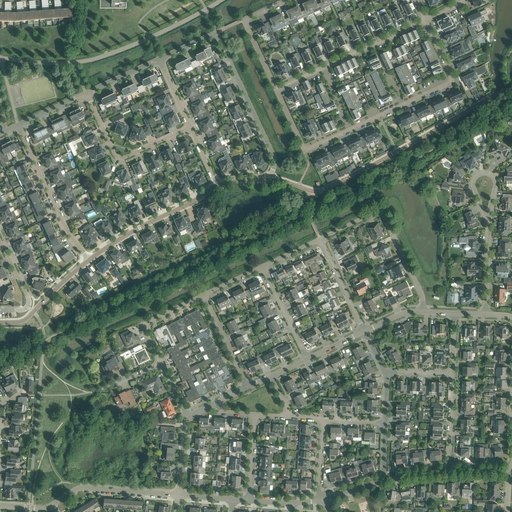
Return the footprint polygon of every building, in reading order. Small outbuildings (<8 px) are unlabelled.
[(99,0),(100,9),(126,9),(126,0),(99,0)] [(323,9),(320,4),(317,5),(314,0),(313,1),(312,0),(310,0),(309,1),(314,13),(323,9)] [(323,9),(331,5),(328,0),(321,0),(323,2),(320,4),(323,9)] [(306,17),(314,13),(309,1),(308,1),(309,1),(305,3),(306,4),(304,5),(306,10),(304,11),(306,17)] [(408,2),(400,5),(403,12),(406,11),(408,16),(410,15),(411,16),(415,14),(413,11),(412,11),(412,10),(415,9),(412,3),(409,4),(408,2)] [(392,9),(389,10),(392,17),(395,16),(397,21),(400,20),(400,21),(404,19),(402,16),(401,16),(399,10),(397,6),(392,8),(392,9)] [(301,12),(299,7),(297,8),(296,7),(293,8),(292,8),(298,21),(306,17),(304,11),(301,12)] [(290,17),(287,19),(290,24),(292,28),(295,27),(294,23),(298,21),(292,8),(292,9),(289,10),(289,12),(288,12),(290,17)] [(385,9),(377,13),(378,15),(381,22),(384,21),(386,26),(389,25),(389,26),(393,24),(391,21),(386,12),(385,9)] [(486,10),(468,18),(469,21),(470,21),(473,28),(469,30),(472,37),(476,35),(474,31),(476,30),(474,26),(484,21),(482,17),(482,18),(481,16),(488,14),(486,10)] [(285,20),(282,15),(281,16),(280,14),(276,16),(282,28),(290,24),(287,19),(285,20)] [(378,31),(382,30),(380,26),(375,17),(374,15),(369,18),(370,19),(367,21),(370,27),(373,26),(376,31),(378,30),(378,31)] [(274,32),(282,28),(276,16),(272,18),(273,19),(271,20),(274,25),(271,26),(274,32)] [(439,24),(438,25),(440,29),(441,29),(442,30),(448,27),(450,30),(457,27),(454,21),(451,22),(450,21),(449,17),(447,18),(447,17),(444,19),(444,20),(438,23),(439,24)] [(364,22),(356,26),(359,32),(362,31),(365,36),(367,35),(368,36),(371,35),(369,31),(364,22)] [(259,33),(259,32),(261,36),(268,33),(270,37),(274,35),(268,23),(264,25),(264,24),(262,24),(262,25),(261,24),(257,26),(258,27),(257,27),(259,33)] [(345,31),(349,37),(351,36),(354,41),(356,40),(357,41),(360,40),(359,36),(358,36),(354,27),(345,31)] [(452,34),(445,37),(447,41),(449,41),(450,43),(460,38),(458,35),(463,32),(461,27),(450,31),(452,34)] [(411,33),(415,41),(420,38),(416,30),(411,33)] [(343,40),(346,38),(343,32),(335,36),(339,45),(340,49),(344,47),(343,46),(346,45),(343,40)] [(409,43),(415,41),(411,33),(406,35),(409,43)] [(406,35),(400,37),(404,45),(409,43),(406,35)] [(320,43),(317,36),(314,37),(317,44),(318,47),(314,49),(317,56),(316,56),(318,60),(321,58),(321,57),(323,56),(321,50),(323,49),(320,43)] [(322,36),(318,38),(320,43),(324,41),(328,50),(327,50),(329,54),(333,53),(332,51),(334,50),(332,45),(335,44),(334,41),(332,37),(329,39),(328,36),(323,39),(322,36)] [(467,47),(466,44),(464,40),(455,44),(457,48),(451,51),(452,52),(452,53),(452,54),(452,55),(453,56),(453,57),(454,56),(455,58),(465,53),(464,50),(467,48),(467,47)] [(427,41),(422,44),(425,52),(426,52),(431,49),(427,41)] [(399,48),(402,56),(408,53),(404,46),(399,48)] [(305,52),(302,54),(305,61),(304,61),(306,65),(310,63),(309,62),(312,61),(309,56),(312,54),(309,48),(306,49),(306,50),(304,50),(305,52)] [(397,58),(402,56),(399,48),(393,51),(396,56),(397,58)] [(423,61),(427,59),(434,56),(431,49),(426,52),(425,52),(420,54),(423,61)] [(206,50),(201,52),(205,60),(206,62),(213,59),(213,60),(216,59),(220,66),(221,65),(221,64),(221,63),(221,62),(220,60),(220,59),(219,58),(219,57),(218,56),(218,55),(217,54),(216,53),(215,53),(214,51),(210,53),(209,51),(207,51),(206,50)] [(196,60),(193,62),(196,67),(197,70),(200,75),(203,73),(200,66),(202,65),(200,62),(205,60),(201,52),(196,55),(197,56),(195,57),(196,60)] [(390,60),(390,59),(386,52),(381,55),(384,63),(390,60)] [(297,53),(289,57),(294,66),(293,66),(295,70),(298,69),(298,67),(300,66),(298,61),(301,60),(297,53)] [(461,62),(462,64),(458,65),(461,71),(465,68),(466,69),(470,67),(470,66),(474,64),(472,59),(476,57),(474,53),(461,59),(462,61),(461,62)] [(371,65),(379,61),(377,56),(369,60),(371,65)] [(427,59),(423,61),(426,67),(430,65),(437,62),(434,56),(427,59)] [(350,61),(354,69),(359,66),(355,58),(350,61)] [(196,67),(193,62),(190,63),(189,60),(187,61),(186,59),(181,62),(185,70),(190,67),(191,66),(193,69),(196,67)] [(394,68),(390,61),(390,60),(384,63),(388,71),(394,68)] [(348,71),(349,71),(354,69),(350,61),(344,63),(345,64),(348,71)] [(379,61),(371,65),(374,70),(382,67),(379,61)] [(440,67),(441,67),(438,61),(437,62),(430,65),(432,70),(433,70),(440,67)] [(185,70),(181,62),(176,64),(176,66),(175,66),(176,70),(173,71),(176,77),(179,75),(186,72),(185,70)] [(283,64),(282,65),(281,64),(277,65),(278,66),(277,67),(275,68),(276,72),(277,72),(279,76),(280,75),(281,77),(285,75),(284,74),(285,73),(286,74),(287,73),(287,72),(290,71),(286,63),(283,64)] [(349,72),(349,71),(348,71),(345,64),(340,66),(343,74),(349,72)] [(398,76),(409,70),(406,64),(403,65),(395,69),(398,76)] [(338,77),(343,74),(340,66),(334,69),(338,77)] [(442,72),(440,67),(433,70),(432,70),(434,76),(442,72)] [(221,69),(217,71),(215,68),(209,71),(212,76),(214,75),(216,79),(225,75),(222,69),(222,70),(221,69)] [(467,84),(468,83),(470,89),(472,88),(473,88),(473,87),(476,86),(473,81),(478,79),(476,76),(483,73),(480,68),(466,74),(467,77),(464,78),(467,84)] [(368,82),(379,77),(376,70),(365,76),(368,82)] [(401,82),(412,77),(409,70),(398,76),(401,82)] [(158,82),(160,84),(163,83),(160,77),(157,78),(156,75),(154,76),(153,74),(148,77),(152,85),(157,83),(157,82),(158,82)] [(218,89),(224,86),(222,83),(227,81),(226,80),(227,80),(225,75),(216,79),(213,80),(215,84),(218,89)] [(146,87),(152,85),(148,77),(143,79),(143,81),(141,82),(143,85),(140,86),(143,92),(146,91),(145,88),(146,87)] [(371,88),(382,83),(379,77),(368,82),(371,88)] [(410,85),(410,86),(415,83),(412,77),(401,82),(404,88),(410,85)] [(197,87),(196,84),(193,78),(187,81),(189,85),(183,87),(184,89),(183,89),(184,93),(197,87)] [(312,89),(308,81),(303,83),(307,91),(312,89)] [(320,94),(326,91),(322,83),(317,86),(320,94)] [(374,95),(385,89),(382,83),(371,88),(374,95)] [(143,92),(140,86),(137,88),(135,85),(133,86),(133,84),(127,86),(131,95),(136,92),(138,91),(139,94),(143,92)] [(413,93),(410,86),(410,85),(404,88),(408,96),(413,93)] [(127,96),(131,95),(127,86),(122,89),(123,90),(121,91),(122,94),(119,96),(122,102),(124,105),(129,103),(127,96)] [(197,87),(184,93),(186,97),(188,97),(188,98),(194,96),(195,99),(201,96),(199,91),(202,89),(201,86),(197,87)] [(224,97),(233,93),(231,88),(230,88),(230,87),(225,89),(224,86),(218,89),(220,94),(222,98),(224,97)] [(348,92),(348,91),(345,86),(337,90),(340,95),(342,94),(348,92)] [(345,100),(356,95),(353,89),(348,91),(348,92),(342,94),(345,100)] [(388,96),(388,95),(385,89),(374,95),(377,101),(382,98),(388,96)] [(454,92),(458,102),(464,99),(464,100),(467,99),(463,90),(460,92),(459,89),(456,91),(457,91),(455,92),(455,91),(454,92)] [(290,95),(289,96),(291,100),(292,99),(294,103),(295,103),(295,104),(299,102),(300,105),(305,103),(299,91),(296,92),(296,91),(294,92),(294,93),(293,93),(293,92),(289,94),(290,95)] [(318,103),(329,98),(326,91),(320,94),(315,96),(318,103)] [(453,104),(458,102),(454,92),(452,93),(453,93),(451,93),(448,94),(450,97),(447,98),(451,106),(454,105),(453,104)] [(122,102),(119,96),(116,97),(115,94),(113,95),(112,93),(107,96),(111,104),(116,102),(116,101),(118,100),(119,103),(122,102)] [(226,107),(232,104),(230,101),(235,99),(235,98),(236,98),(233,93),(224,97),(226,100),(224,102),(226,107)] [(154,96),(153,97),(157,106),(159,105),(170,100),(168,96),(167,97),(166,95),(160,98),(159,94),(156,95),(154,96)] [(385,104),(393,100),(390,94),(388,95),(388,96),(382,98),(385,104)] [(348,107),(359,101),(356,95),(345,100),(348,107)] [(106,106),(111,104),(107,96),(102,98),(103,100),(101,101),(102,104),(99,105),(102,111),(105,110),(104,107),(106,106)] [(206,105),(204,102),(201,96),(195,99),(197,103),(192,105),(192,107),(191,107),(193,111),(203,107),(206,105)] [(451,106),(447,98),(444,99),(443,97),(440,98),(440,99),(439,99),(437,99),(442,109),(447,107),(448,108),(451,106)] [(332,104),(329,98),(318,103),(321,109),(326,107),(326,106),(332,104)] [(437,112),(442,109),(437,99),(436,100),(435,101),(432,102),(433,104),(430,106),(434,114),(437,112)] [(161,115),(167,112),(165,109),(171,106),(170,105),(172,104),(170,100),(159,105),(161,108),(159,109),(161,115)] [(356,110),(357,110),(362,108),(359,101),(348,107),(351,113),(356,110)] [(326,106),(326,107),(329,112),(337,108),(334,102),(332,104),(326,106)] [(230,116),(233,115),(242,111),(239,106),(238,106),(238,105),(233,107),(232,104),(226,107),(228,112),(230,116)] [(434,114),(430,106),(428,107),(427,105),(424,106),(423,107),(422,106),(421,107),(426,117),(431,115),(434,114)] [(204,117),(210,114),(207,109),(205,110),(203,107),(193,111),(195,115),(196,115),(197,116),(202,114),(204,117)] [(421,119),(426,117),(421,107),(420,108),(419,109),(418,108),(416,110),(417,112),(414,113),(418,121),(421,120),(421,119)] [(86,120),(86,119),(88,118),(85,111),(83,112),(82,112),(81,112),(79,109),(74,111),(80,124),(80,123),(81,124),(82,124),(84,121),(86,120)] [(360,118),(357,110),(356,110),(351,113),(354,121),(360,118)] [(74,126),(80,124),(74,111),(69,113),(71,117),(70,118),(67,120),(70,126),(73,125),(74,126)] [(230,116),(229,116),(231,121),(232,120),(234,125),(240,122),(239,119),(243,117),(243,116),(244,116),(242,111),(233,115),(230,116)] [(168,123),(178,118),(176,114),(175,115),(174,113),(169,116),(167,112),(161,115),(157,117),(158,119),(162,117),(164,121),(166,120),(168,123)] [(418,121),(414,113),(411,115),(410,112),(407,113),(408,114),(406,114),(405,115),(409,125),(415,122),(415,123),(418,121)] [(214,123),(212,120),(210,114),(204,117),(205,121),(200,123),(201,125),(199,125),(201,129),(214,123)] [(124,136),(126,132),(127,127),(121,125),(119,120),(123,118),(122,115),(111,119),(113,123),(114,123),(115,126),(117,126),(115,133),(124,136)] [(411,127),(409,125),(405,115),(404,115),(404,116),(402,116),(399,117),(401,120),(398,121),(401,129),(405,128),(406,130),(411,127)] [(63,121),(61,117),(56,119),(62,132),(71,128),(70,126),(67,120),(64,121),(64,120),(63,121)] [(169,126),(167,127),(168,129),(169,132),(175,129),(174,127),(179,124),(179,123),(180,122),(178,118),(168,123),(169,126)] [(57,134),(62,132),(56,119),(51,122),(53,125),(51,126),(52,127),(49,128),(52,134),(56,133),(57,134)] [(315,133),(318,132),(312,119),(308,121),(309,125),(306,126),(306,127),(306,128),(303,129),(305,133),(306,133),(308,137),(309,136),(309,138),(313,136),(313,135),(314,134),(314,135),(315,134),(315,133)] [(336,129),(333,121),(328,123),(327,123),(331,131),(331,132),(336,129)] [(241,133),(250,129),(248,124),(247,124),(246,123),(242,125),(240,122),(234,125),(237,130),(239,134),(241,133)] [(218,132),(215,127),(216,126),(215,123),(214,123),(201,129),(203,133),(204,133),(205,134),(210,132),(212,135),(218,132)] [(327,123),(328,123),(327,123),(322,125),(325,133),(331,131),(327,123)] [(43,125),(38,128),(44,140),(50,137),(49,136),(52,134),(49,128),(46,129),(45,129),(43,125)] [(152,134),(149,129),(148,127),(142,130),(141,128),(138,130),(133,128),(130,138),(131,139),(131,140),(132,140),(132,141),(132,142),(133,142),(133,143),(134,143),(134,142),(135,142),(135,141),(136,142),(136,140),(139,141),(142,140),(143,140),(143,141),(144,141),(145,140),(145,139),(145,138),(146,138),(145,137),(152,134)] [(34,135),(31,136),(34,143),(35,145),(44,140),(38,128),(33,130),(35,134),(33,134),(34,135)] [(243,143),(244,142),(249,140),(247,137),(252,135),(251,134),(252,134),(250,129),(241,133),(243,137),(241,138),(243,143)] [(380,139),(383,138),(379,130),(376,131),(375,129),(372,130),(371,131),(371,130),(369,131),(374,141),(379,139),(380,139)] [(369,143),(374,141),(369,131),(368,132),(367,133),(367,132),(364,134),(365,136),(362,137),(366,145),(369,144),(369,143)] [(222,138),(221,138),(218,132),(212,135),(214,139),(208,141),(209,143),(208,143),(209,147),(223,141),(222,138)] [(92,133),(83,137),(85,143),(89,142),(91,146),(94,145),(98,143),(98,142),(99,141),(98,139),(97,139),(95,135),(93,136),(92,133)] [(360,139),(359,136),(356,137),(356,138),(355,138),(354,138),(353,139),(358,149),(363,146),(365,150),(368,148),(366,145),(362,137),(360,139)] [(358,149),(353,139),(352,139),(352,140),(351,140),(348,141),(349,144),(346,145),(350,153),(353,152),(354,153),(359,151),(358,149)] [(16,152),(21,150),(17,143),(15,145),(14,144),(13,145),(11,141),(6,144),(11,152),(15,150),(16,152)] [(189,145),(187,141),(180,144),(180,145),(176,147),(180,155),(184,153),(184,154),(192,150),(190,148),(191,148),(190,145),(189,145)] [(225,144),(223,141),(209,147),(211,151),(213,151),(213,152),(219,149),(221,153),(223,152),(226,151),(227,151),(226,148),(224,145),(225,144)] [(505,157),(507,153),(509,149),(495,143),(493,149),(491,153),(498,157),(499,155),(505,157)] [(6,144),(1,146),(3,150),(2,150),(2,151),(0,152),(0,153),(5,163),(9,161),(7,154),(11,152),(6,144)] [(350,153),(346,145),(343,146),(342,144),(340,145),(338,146),(337,146),(343,159),(348,157),(349,158),(352,157),(350,153)] [(333,151),(330,153),(336,165),(338,163),(338,161),(343,159),(337,146),(336,147),(334,148),(334,147),(331,149),(333,151)] [(92,150),(88,152),(91,158),(90,159),(92,163),(96,161),(96,160),(100,158),(104,156),(101,149),(98,151),(96,148),(92,150)] [(180,161),(178,157),(176,153),(173,154),(170,149),(162,152),(166,162),(172,159),(174,164),(180,161)] [(44,164),(54,159),(53,156),(55,155),(53,150),(47,153),(48,155),(43,158),(43,159),(42,160),(44,164)] [(223,163),(219,165),(222,171),(224,170),(225,173),(227,172),(227,173),(228,173),(229,173),(230,172),(230,171),(231,170),(228,163),(231,161),(229,157),(226,151),(223,152),(225,157),(221,158),(223,163)] [(322,153),(321,154),(326,166),(331,165),(332,167),(336,165),(330,153),(327,154),(326,151),(323,153),(322,154),(322,153)] [(461,162),(465,168),(468,166),(470,170),(477,166),(475,162),(483,157),(480,151),(470,157),(468,154),(464,156),(466,159),(461,162)] [(247,155),(250,161),(252,165),(256,164),(258,167),(259,166),(259,167),(263,165),(262,165),(264,164),(261,158),(262,158),(260,153),(259,153),(258,152),(252,155),(251,153),(249,154),(247,155)] [(316,159),(313,160),(319,173),(322,171),(321,169),(326,166),(321,154),(319,154),(319,155),(318,155),(315,156),(316,159)] [(154,156),(147,159),(149,164),(151,170),(159,166),(160,168),(164,166),(161,161),(162,161),(161,160),(159,155),(155,157),(154,156)] [(244,158),(235,162),(236,165),(239,170),(241,169),(241,170),(245,168),(247,166),(248,167),(251,166),(249,161),(246,155),(243,157),(244,158)] [(54,159),(44,164),(46,168),(47,167),(48,169),(53,166),(55,169),(61,166),(58,161),(60,161),(58,157),(54,159)] [(102,163),(96,166),(98,170),(100,170),(103,176),(106,175),(111,173),(108,166),(109,166),(107,162),(102,164),(102,163)] [(133,170),(130,171),(131,174),(134,173),(135,174),(135,175),(136,175),(137,176),(141,174),(142,176),(148,173),(147,171),(145,166),(141,168),(139,163),(132,166),(134,170),(133,170)] [(14,166),(10,168),(12,172),(17,169),(19,174),(27,170),(27,171),(28,170),(25,165),(21,166),(20,164),(15,166),(14,166)] [(64,170),(63,171),(61,166),(55,169),(56,172),(50,174),(51,176),(50,176),(51,180),(65,174),(64,170)] [(462,177),(464,175),(455,168),(453,171),(454,173),(452,175),(452,179),(449,179),(449,183),(460,185),(460,181),(463,180),(462,177)] [(132,185),(127,174),(125,169),(125,170),(122,171),(117,173),(118,176),(117,176),(118,177),(115,178),(113,183),(118,185),(124,187),(128,185),(128,187),(132,185)] [(29,176),(27,171),(27,170),(19,174),(22,179),(29,176)] [(197,186),(200,185),(202,184),(206,182),(205,180),(202,173),(196,176),(195,172),(188,175),(190,181),(194,179),(197,186)] [(66,178),(64,174),(65,174),(51,180),(53,184),(55,183),(55,185),(61,182),(62,185),(68,182),(66,178)] [(22,179),(19,181),(21,186),(22,186),(32,181),(29,176),(22,179)] [(189,185),(187,181),(185,177),(182,178),(184,183),(181,184),(181,185),(178,187),(175,189),(179,197),(182,195),(183,196),(186,195),(185,194),(188,192),(186,187),(189,185)] [(31,189),(35,187),(32,181),(22,186),(26,194),(32,191),(31,189)] [(72,190),(70,187),(68,182),(62,185),(63,188),(58,190),(58,192),(57,193),(59,196),(72,190)] [(165,192),(159,195),(159,196),(161,200),(163,204),(167,202),(167,203),(169,202),(169,201),(173,200),(172,198),(175,196),(173,192),(172,188),(164,191),(165,192)] [(76,199),(73,194),(72,190),(59,196),(61,200),(62,200),(63,201),(68,199),(70,201),(76,199)] [(465,205),(466,199),(464,199),(465,196),(464,196),(465,192),(454,190),(453,197),(455,197),(454,203),(457,204),(457,206),(461,206),(461,204),(465,205)] [(40,198),(38,192),(34,194),(32,191),(26,194),(27,197),(26,197),(29,203),(32,201),(40,198)] [(150,199),(142,202),(144,206),(147,211),(153,208),(153,209),(157,207),(154,201),(156,200),(152,192),(148,194),(150,199)] [(511,194),(509,195),(504,194),(503,198),(502,198),(502,202),(503,202),(503,204),(502,204),(502,205),(501,205),(500,205),(500,206),(499,206),(499,207),(499,208),(499,209),(500,209),(500,210),(501,210),(502,211),(511,211),(511,194)] [(42,203),(40,198),(32,201),(33,204),(31,205),(32,208),(35,207),(42,203)] [(66,213),(77,208),(75,205),(78,203),(76,199),(70,201),(71,204),(65,207),(66,208),(65,209),(66,213)] [(142,209),(140,204),(138,200),(133,202),(135,206),(127,210),(132,219),(135,217),(136,218),(139,217),(138,216),(142,214),(139,209),(141,208),(142,209)] [(0,217),(10,213),(9,209),(11,208),(9,203),(7,204),(3,206),(4,209),(0,210),(0,217)] [(45,209),(42,203),(35,207),(37,212),(45,209)] [(209,215),(210,215),(209,211),(207,212),(205,206),(204,207),(204,206),(200,207),(201,208),(197,210),(199,214),(197,214),(201,222),(200,223),(199,222),(193,224),(197,233),(203,230),(201,226),(202,225),(203,227),(208,225),(207,222),(206,219),(210,217),(209,215)] [(127,217),(124,212),(121,207),(117,209),(119,212),(110,217),(117,228),(125,223),(123,219),(127,217)] [(37,212),(34,214),(36,219),(38,222),(41,221),(45,219),(44,216),(48,214),(45,208),(45,209),(37,212)] [(77,218),(82,216),(83,215),(81,210),(78,211),(77,208),(66,213),(68,217),(70,216),(70,217),(76,215),(77,218)] [(472,211),(470,212),(469,210),(463,212),(465,215),(466,215),(468,222),(467,223),(468,230),(473,229),(479,226),(477,220),(476,221),(475,219),(475,218),(476,218),(476,217),(475,217),(475,216),(474,216),(472,211)] [(10,213),(0,217),(2,221),(3,221),(4,222),(9,220),(10,222),(16,220),(15,217),(16,216),(14,211),(15,211),(10,213)] [(175,220),(174,221),(176,225),(176,226),(176,227),(176,228),(177,229),(178,229),(178,230),(180,233),(186,230),(189,232),(193,230),(192,227),(190,222),(186,224),(182,217),(178,219),(178,218),(177,218),(176,219),(175,219),(175,220)] [(510,218),(505,218),(500,217),(500,221),(499,221),(499,233),(510,234),(510,226),(510,218)] [(100,224),(96,227),(100,233),(102,237),(110,233),(108,230),(112,228),(109,224),(108,221),(106,218),(102,221),(103,222),(100,224)] [(7,234),(18,229),(16,226),(19,225),(16,220),(10,222),(12,225),(6,228),(7,229),(6,230),(7,234)] [(53,227),(54,227),(51,221),(47,223),(46,220),(41,222),(38,224),(40,226),(41,226),(42,229),(43,232),(46,230),(53,227)] [(378,223),(368,228),(371,236),(372,235),(375,241),(379,239),(383,236),(381,231),(382,230),(378,223)] [(97,234),(94,230),(90,224),(82,230),(84,233),(81,235),(85,239),(84,240),(86,244),(87,243),(89,246),(97,241),(94,236),(97,234)] [(160,227),(158,228),(160,232),(160,233),(160,235),(162,235),(162,236),(166,235),(167,237),(174,234),(173,232),(172,230),(170,226),(167,227),(166,225),(164,225),(163,226),(161,225),(160,226),(160,227)] [(56,232),(53,227),(46,230),(48,236),(56,232)] [(18,239),(24,236),(22,231),(19,232),(18,229),(7,234),(9,238),(11,237),(11,239),(17,236),(18,239)] [(160,241),(159,238),(156,233),(154,235),(152,231),(142,236),(145,243),(153,239),(155,243),(160,241)] [(58,238),(56,232),(48,236),(51,241),(58,238)] [(15,250),(25,245),(24,242),(26,241),(24,236),(18,239),(19,242),(14,244),(14,246),(13,246),(15,250)] [(476,236),(472,236),(469,236),(469,237),(465,237),(465,238),(459,237),(459,243),(466,244),(466,246),(465,246),(464,246),(464,247),(463,248),(463,249),(464,249),(464,250),(465,251),(466,251),(466,255),(466,256),(467,256),(475,256),(476,256),(476,252),(478,252),(478,249),(479,249),(479,248),(480,248),(480,247),(480,246),(480,245),(480,244),(479,244),(478,243),(478,240),(477,240),(477,237),(476,236)] [(51,241),(48,243),(50,248),(52,248),(53,250),(59,248),(57,245),(61,243),(59,237),(58,238),(51,241)] [(348,248),(346,244),(349,242),(347,238),(339,242),(339,243),(335,245),(338,250),(339,249),(340,252),(342,256),(350,252),(353,251),(351,246),(348,248)] [(142,251),(139,244),(136,240),(126,245),(131,253),(138,249),(140,252),(140,253),(144,260),(149,257),(145,249),(142,251)] [(511,241),(505,241),(500,240),(500,249),(498,249),(498,253),(497,253),(497,257),(510,258),(510,253),(507,253),(507,250),(510,250),(511,241)] [(25,245),(15,250),(17,254),(18,253),(19,255),(24,252),(25,255),(32,252),(29,247),(31,247),(29,243),(25,245)] [(390,247),(384,245),(382,244),(382,246),(381,248),(380,248),(374,251),(376,257),(383,254),(386,259),(392,256),(390,251),(389,251),(390,247)] [(68,250),(66,252),(63,246),(59,248),(53,250),(55,254),(58,253),(60,257),(61,257),(67,264),(74,258),(68,250)] [(370,246),(364,249),(366,253),(367,255),(373,252),(370,246)] [(121,255),(121,254),(118,250),(111,255),(117,265),(121,262),(122,264),(128,260),(126,258),(123,253),(121,255)] [(22,266),(33,261),(31,258),(34,257),(32,252),(25,255),(27,258),(21,260),(22,262),(21,262),(22,266)] [(317,272),(319,271),(321,270),(320,267),(319,267),(317,263),(323,260),(319,253),(313,256),(313,255),(310,256),(317,272)] [(313,274),(317,272),(310,256),(307,258),(307,259),(301,262),(305,268),(310,266),(313,274)] [(356,265),(357,264),(359,263),(356,256),(344,262),(345,265),(346,267),(347,268),(350,273),(356,270),(357,273),(363,271),(361,267),(358,268),(356,265)] [(110,266),(108,263),(105,259),(96,266),(102,274),(109,269),(108,268),(110,266)] [(301,262),(301,260),(298,262),(298,263),(292,266),(296,273),(301,270),(304,278),(309,276),(305,268),(301,262)] [(33,272),(36,270),(39,269),(37,264),(34,265),(33,261),(22,266),(24,270),(26,270),(26,271),(32,269),(33,272)] [(399,269),(398,266),(395,261),(386,266),(388,271),(387,272),(389,276),(391,275),(394,281),(398,279),(404,277),(400,268),(399,269)] [(475,262),(470,262),(465,262),(465,268),(467,271),(468,271),(467,275),(478,275),(479,266),(475,266),(475,262)] [(508,269),(508,264),(499,263),(499,267),(497,267),(496,273),(498,273),(498,277),(501,277),(501,278),(504,278),(504,283),(511,283),(511,276),(511,277),(511,278),(507,278),(508,273),(509,273),(509,269),(508,269)] [(292,266),(292,265),(289,266),(289,267),(283,270),(286,277),(287,277),(291,275),(295,283),(300,281),(296,273),(292,266)] [(115,278),(120,275),(116,268),(111,272),(115,278)] [(134,274),(130,276),(133,280),(141,276),(136,269),(132,271),(134,274)] [(283,270),(283,269),(280,271),(280,272),(274,275),(277,281),(284,278),(285,283),(285,284),(286,287),(291,285),(287,277),(286,277),(283,270)] [(101,278),(99,276),(96,271),(96,272),(93,275),(91,272),(89,272),(88,271),(83,275),(84,276),(82,277),(88,284),(93,280),(95,283),(101,278)] [(321,284),(328,281),(325,275),(326,274),(325,271),(308,279),(311,283),(319,279),(321,284)] [(360,296),(364,293),(366,293),(365,290),(368,288),(367,286),(370,284),(368,280),(366,276),(364,277),(359,279),(361,283),(357,285),(358,287),(357,287),(358,290),(357,290),(360,296)] [(38,290),(40,279),(35,278),(32,279),(33,282),(32,282),(35,290),(38,290)] [(46,280),(41,279),(40,279),(38,290),(41,291),(47,285),(46,284),(48,282),(46,280)] [(258,291),(259,291),(263,289),(259,280),(254,283),(258,291)] [(332,290),(329,284),(330,283),(329,280),(328,281),(321,284),(313,288),(315,292),(323,288),(325,293),(332,290)] [(6,293),(15,299),(16,298),(17,297),(14,291),(15,290),(15,291),(16,291),(11,281),(12,285),(8,287),(8,289),(6,293)] [(82,288),(79,286),(76,282),(73,285),(70,287),(70,288),(65,292),(67,293),(66,294),(68,298),(70,297),(71,298),(82,288)] [(394,296),(388,299),(389,301),(390,304),(391,305),(391,306),(397,303),(399,302),(400,303),(406,300),(405,298),(412,295),(410,290),(409,290),(408,288),(409,287),(406,282),(402,284),(395,287),(397,293),(398,292),(401,298),(398,299),(396,300),(395,298),(394,296)] [(253,294),(258,291),(254,283),(249,285),(251,290),(248,292),(251,298),(254,296),(253,294)] [(291,290),(286,293),(287,295),(286,295),(288,298),(298,294),(300,293),(298,288),(296,285),(295,285),(290,288),(291,290)] [(477,286),(472,285),(471,285),(471,287),(467,287),(466,299),(462,298),(461,304),(470,304),(470,302),(474,302),(474,301),(477,301),(478,292),(477,292),(477,286)] [(83,291),(88,297),(91,295),(86,288),(83,291)] [(251,298),(248,292),(246,293),(243,288),(238,291),(242,299),(247,296),(249,299),(251,298)] [(325,293),(317,297),(319,301),(324,299),(326,303),(330,302),(337,299),(336,299),(334,293),(335,292),(333,289),(332,290),(325,293)] [(496,289),(495,302),(501,302),(505,303),(505,298),(505,292),(511,293),(511,294),(511,290),(507,290),(501,289),(496,289)] [(237,301),(242,299),(238,291),(233,293),(235,298),(233,299),(235,306),(238,304),(237,301)] [(14,300),(15,299),(6,293),(3,298),(3,303),(0,302),(0,303),(8,303),(7,303),(7,301),(14,301),(14,300)] [(303,300),(302,298),(302,297),(300,298),(298,294),(288,298),(289,302),(290,301),(291,303),(296,300),(298,303),(303,300)] [(235,306),(233,299),(230,301),(227,296),(222,298),(226,306),(231,304),(233,307),(235,306)] [(221,309),(226,306),(222,298),(217,301),(219,306),(217,307),(219,313),(222,312),(221,309)] [(332,306),(334,311),(341,308),(338,302),(339,301),(338,298),(336,299),(337,299),(330,302),(326,303),(321,306),(324,310),(332,306)] [(307,308),(305,302),(303,300),(298,303),(299,306),(294,308),(294,310),(295,313),(307,308)] [(377,309),(374,305),(372,300),(365,303),(367,308),(366,309),(368,313),(371,312),(372,313),(373,314),(374,314),(375,313),(375,312),(375,311),(375,310),(377,309)] [(263,306),(262,304),(261,304),(256,307),(257,310),(260,308),(263,313),(271,309),(268,304),(263,306)] [(311,312),(309,313),(307,308),(295,313),(297,317),(298,316),(298,318),(304,316),(305,318),(313,315),(311,312)] [(198,310),(197,309),(196,309),(195,310),(195,311),(190,314),(195,324),(195,323),(199,322),(203,330),(207,328),(198,310)] [(264,323),(270,320),(269,317),(273,315),(271,309),(263,313),(265,319),(262,320),(264,323)] [(345,316),(341,318),(345,328),(349,326),(348,325),(350,324),(348,319),(350,318),(351,319),(347,312),(344,313),(345,316)] [(190,314),(189,314),(189,313),(188,313),(187,314),(186,315),(187,315),(184,316),(185,317),(182,318),(187,328),(187,327),(191,326),(196,335),(200,333),(195,323),(195,324),(190,314)] [(230,329),(238,325),(235,320),(238,319),(237,316),(231,319),(232,322),(227,324),(230,329)] [(182,318),(182,319),(181,318),(180,318),(179,319),(179,320),(174,322),(179,332),(179,333),(184,330),(188,339),(189,338),(192,337),(187,327),(187,328),(182,318)] [(342,329),(345,328),(341,318),(340,318),(336,320),(335,318),(332,319),(335,325),(337,324),(340,329),(342,329)] [(332,327),(335,325),(332,319),(329,321),(330,323),(325,325),(330,335),(333,333),(335,332),(332,327)] [(270,329),(279,325),(276,320),(271,322),(270,320),(264,323),(265,325),(268,324),(270,329)] [(174,322),(174,323),(173,322),(172,322),(171,322),(171,323),(171,324),(166,326),(171,336),(175,334),(180,343),(183,341),(182,338),(179,333),(179,332),(174,322)] [(398,327),(394,330),(396,334),(397,336),(397,337),(399,335),(403,334),(404,335),(411,332),(411,329),(411,324),(407,324),(406,324),(403,325),(400,326),(398,327)] [(414,333),(414,334),(421,334),(423,334),(428,334),(428,332),(428,327),(423,327),(424,324),(415,324),(415,328),(414,328),(414,333)] [(438,326),(433,326),(432,335),(437,335),(437,334),(445,334),(445,331),(446,331),(446,325),(438,324),(438,326)] [(162,327),(155,330),(156,331),(158,336),(160,339),(163,338),(164,340),(166,341),(168,340),(171,347),(175,345),(171,336),(166,326),(166,325),(165,326),(165,325),(164,325),(163,325),(162,325),(162,326),(162,327)] [(238,335),(244,332),(243,329),(240,331),(238,325),(230,329),(232,335),(237,332),(238,335)] [(270,329),(268,331),(271,339),(276,336),(277,336),(276,333),(281,331),(279,325),(270,329)] [(322,325),(317,327),(320,333),(322,331),(325,337),(326,336),(327,337),(330,335),(325,325),(323,327),(322,325)] [(465,327),(465,336),(465,338),(470,338),(469,340),(474,340),(476,340),(476,337),(477,332),(473,332),(473,326),(466,326),(465,327)] [(490,329),(491,329),(491,326),(488,326),(484,326),(484,330),(481,330),(481,339),(486,339),(486,336),(490,337),(490,329)] [(317,334),(320,333),(317,327),(314,328),(315,330),(310,333),(315,342),(318,341),(318,340),(320,339),(317,334)] [(501,339),(503,339),(508,339),(508,338),(509,338),(509,335),(508,335),(509,329),(506,329),(506,327),(500,327),(500,328),(497,328),(497,333),(497,334),(501,335),(501,339)] [(208,330),(207,329),(200,333),(196,335),(192,337),(189,338),(190,340),(190,341),(191,342),(199,338),(201,342),(201,343),(211,338),(209,336),(210,335),(209,333),(210,333),(210,332),(210,331),(209,330),(208,330)] [(138,335),(134,337),(132,333),(129,334),(128,331),(121,335),(124,342),(127,348),(134,345),(141,342),(138,335)] [(240,338),(235,340),(237,345),(245,341),(249,339),(247,334),(246,335),(244,332),(238,335),(240,338)] [(315,342),(310,333),(307,334),(306,332),(303,334),(304,338),(306,337),(310,344),(311,343),(312,344),(315,342)] [(192,347),(191,347),(192,350),(193,350),(194,351),(202,347),(204,351),(214,346),(212,342),(213,341),(213,340),(213,339),(212,339),(211,339),(211,338),(201,343),(201,342),(192,347)] [(181,352),(179,348),(187,344),(186,342),(185,340),(183,341),(180,343),(175,345),(171,347),(167,349),(167,350),(166,350),(166,351),(166,352),(167,352),(167,353),(168,353),(169,355),(170,354),(172,357),(181,352)] [(246,351),(251,348),(252,348),(251,345),(248,346),(245,341),(237,345),(240,351),(245,348),(246,351)] [(278,347),(275,348),(278,354),(281,353),(283,358),(289,355),(285,347),(283,344),(278,346),(278,347)] [(285,347),(289,355),(294,353),(290,344),(285,347)] [(215,347),(214,346),(204,351),(196,355),(198,359),(206,355),(208,359),(218,354),(216,350),(216,349),(217,349),(217,348),(216,347),(215,347)] [(356,355),(364,351),(361,346),(353,350),(356,355)] [(276,355),(278,354),(275,348),(273,349),(274,352),(269,355),(273,363),(278,360),(276,355)] [(135,352),(131,354),(133,359),(136,358),(139,363),(138,364),(139,365),(150,360),(145,349),(135,353),(135,352)] [(186,360),(184,356),(188,353),(187,349),(181,352),(172,357),(171,358),(171,359),(171,360),(172,360),(173,360),(176,365),(186,360)] [(401,359),(399,354),(398,351),(395,353),(393,349),(387,352),(389,357),(390,356),(393,363),(401,359)] [(464,361),(469,361),(472,361),(472,353),(478,353),(479,349),(477,349),(474,349),(467,349),(467,352),(464,352),(464,361)] [(107,364),(102,367),(103,369),(105,373),(110,371),(110,370),(112,368),(113,370),(116,368),(116,366),(119,365),(117,360),(115,356),(113,353),(112,350),(106,353),(107,355),(109,360),(106,362),(107,364)] [(426,351),(421,350),(420,350),(420,357),(423,357),(422,364),(431,365),(432,356),(427,355),(427,350),(426,351)] [(504,350),(496,350),(494,350),(493,355),(496,355),(496,356),(495,356),(494,358),(494,359),(495,361),(497,361),(506,361),(506,356),(507,356),(508,353),(504,353),(504,350)] [(357,365),(363,362),(361,359),(366,357),(364,351),(356,355),(358,361),(355,362),(357,365)] [(440,353),(435,352),(435,359),(438,359),(437,364),(443,364),(443,365),(445,365),(446,364),(446,361),(446,355),(446,353),(440,353)] [(419,362),(419,357),(419,353),(411,353),(411,355),(408,355),(407,364),(415,364),(416,361),(419,362)] [(208,359),(199,364),(201,367),(212,362),(214,366),(215,366),(219,364),(220,365),(224,363),(221,357),(222,357),(222,356),(221,356),(221,355),(221,354),(220,354),(219,354),(218,354),(208,359)] [(273,363),(269,355),(264,357),(262,354),(259,355),(262,362),(265,360),(267,365),(273,363)] [(260,363),(262,362),(259,355),(257,357),(258,360),(253,362),(257,370),(262,368),(260,363)] [(347,361),(346,360),(343,361),(341,356),(336,359),(340,367),(345,364),(346,367),(349,366),(347,361)] [(190,368),(189,368),(187,364),(192,361),(190,358),(186,360),(176,365),(175,366),(175,367),(176,368),(177,368),(179,373),(178,373),(179,373),(190,368)] [(334,369),(340,367),(336,359),(330,361),(333,366),(330,367),(333,373),(336,372),(334,369)] [(257,370),(253,362),(248,365),(246,362),(243,363),(246,369),(249,368),(251,373),(257,370)] [(363,362),(357,365),(359,370),(362,369),(363,371),(371,367),(369,362),(364,365),(363,362)] [(232,374),(230,375),(225,363),(224,363),(220,365),(222,370),(218,372),(219,375),(224,386),(230,383),(230,384),(231,384),(232,384),(232,383),(233,383),(233,382),(234,382),(232,379),(233,378),(232,374)] [(190,372),(201,367),(199,364),(189,368),(190,368),(179,373),(179,374),(178,374),(178,375),(178,376),(178,377),(179,377),(180,377),(182,382),(187,380),(191,378),(193,377),(190,372)] [(333,373),(330,367),(327,369),(325,364),(320,366),(324,374),(329,372),(330,375),(333,373)] [(477,365),(476,365),(471,365),(471,368),(463,368),(463,376),(472,376),(472,373),(477,373),(477,365)] [(214,366),(211,368),(215,375),(216,378),(212,380),(216,389),(218,388),(219,389),(221,388),(222,388),(223,388),(224,388),(224,387),(224,386),(219,375),(218,372),(215,366),(214,366)] [(318,377),(324,374),(320,366),(314,369),(317,374),(314,375),(317,381),(320,380),(318,377)] [(364,380),(371,379),(369,375),(374,373),(371,367),(363,371),(366,377),(363,378),(364,380)] [(507,368),(502,368),(499,368),(498,372),(497,372),(497,378),(505,378),(505,375),(507,375),(507,368)] [(211,379),(210,377),(207,370),(203,372),(207,381),(203,383),(208,393),(212,391),(213,391),(214,391),(215,391),(215,390),(216,390),(215,389),(216,389),(211,379)] [(21,371),(21,376),(22,376),(22,377),(22,380),(26,380),(25,391),(32,391),(33,381),(28,381),(29,376),(27,376),(27,374),(25,371),(21,371)] [(309,371),(304,374),(307,380),(309,385),(317,381),(314,375),(311,376),(309,371)] [(7,381),(11,390),(17,387),(14,382),(17,381),(14,374),(6,378),(8,381),(7,381)] [(203,383),(199,374),(195,376),(199,385),(195,387),(200,397),(204,394),(205,395),(206,395),(207,395),(207,394),(207,393),(208,393),(203,383)] [(163,388),(161,383),(157,376),(142,383),(146,391),(152,388),(153,389),(154,388),(157,394),(162,392),(164,391),(163,388)] [(505,381),(505,378),(497,378),(496,384),(498,384),(498,388),(501,388),(506,388),(507,381),(505,381)] [(195,387),(191,379),(187,381),(191,389),(185,392),(190,402),(197,399),(197,400),(198,400),(199,400),(199,399),(200,399),(200,398),(200,397),(195,387)] [(287,388),(295,384),(293,379),(285,383),(287,388)] [(364,380),(364,383),(366,383),(365,388),(378,389),(378,383),(372,383),(372,379),(371,379),(364,380)] [(473,379),(469,379),(464,379),(464,382),(462,382),(462,385),(463,385),(462,390),(470,391),(471,384),(473,384),(473,379)] [(3,380),(0,381),(0,386),(0,387),(3,386),(6,392),(11,390),(7,381),(5,382),(3,380)] [(398,382),(397,383),(398,384),(398,391),(401,391),(401,394),(407,394),(407,387),(407,385),(404,385),(404,381),(398,381),(398,382)] [(417,392),(417,381),(415,381),(415,382),(411,382),(411,385),(408,385),(408,392),(408,394),(413,394),(413,392),(417,392)] [(426,386),(423,386),(423,382),(419,382),(419,381),(417,381),(417,392),(420,392),(420,394),(426,394),(426,392),(426,386)] [(436,392),(436,382),(434,382),(434,383),(430,382),(430,386),(427,386),(427,392),(426,396),(432,396),(432,392),(436,392)] [(445,387),(442,387),(442,383),(438,383),(438,382),(436,382),(436,392),(439,393),(439,397),(444,397),(445,388),(445,387)] [(298,393),(304,390),(303,387),(298,390),(295,384),(287,388),(290,394),(296,390),(298,393)] [(365,388),(365,397),(372,397),(372,394),(377,395),(378,389),(365,388)] [(135,400),(132,394),(130,390),(125,392),(124,392),(118,395),(119,396),(114,398),(118,406),(120,404),(121,406),(129,402),(129,403),(135,400)] [(299,396),(294,398),(297,403),(305,399),(302,394),(305,393),(304,390),(298,393),(299,396)] [(475,395),(470,395),(465,395),(465,398),(462,398),(462,405),(471,405),(471,401),(474,401),(475,400),(475,395)] [(14,403),(14,411),(19,411),(22,412),(24,412),(25,411),(25,407),(24,406),(25,404),(27,404),(27,402),(27,397),(21,397),(18,398),(18,403),(14,403)] [(372,400),(372,397),(365,397),(365,400),(368,400),(368,406),(377,407),(377,401),(372,400)] [(329,410),(329,401),(323,401),(323,398),(320,398),(320,405),(323,405),(323,410),(329,410)] [(329,401),(329,410),(334,411),(335,405),(338,405),(338,399),(329,398),(329,401)] [(167,418),(171,416),(176,414),(169,399),(161,403),(167,418)] [(312,402),(311,403),(308,405),(305,399),(297,403),(299,409),(306,405),(307,408),(313,405),(312,402)] [(338,399),(338,405),(341,405),(340,411),(346,411),(347,402),(341,402),(341,399),(338,399)] [(355,406),(355,404),(356,399),(353,399),(352,402),(347,402),(346,411),(352,411),(352,406),(355,406)] [(410,403),(402,402),(401,402),(401,405),(397,405),(397,409),(396,409),(396,411),(406,412),(407,408),(410,408),(410,403)] [(439,404),(434,404),(432,404),(432,409),(434,409),(434,413),(444,413),(444,411),(444,407),(440,407),(440,404),(439,404)] [(471,409),(471,405),(462,405),(462,411),(465,411),(465,414),(474,415),(474,410),(473,409),(471,409)] [(406,415),(406,412),(396,411),(396,414),(397,414),(396,417),(400,417),(400,420),(409,421),(410,415),(406,415)] [(444,415),(444,413),(434,413),(434,416),(431,416),(431,422),(439,422),(440,419),(443,419),(443,415),(444,415)] [(23,421),(24,415),(14,414),(14,417),(12,417),(11,423),(20,423),(20,420),(23,421)] [(475,416),(468,416),(465,416),(465,420),(461,420),(461,426),(471,426),(471,421),(474,421),(475,416)] [(500,417),(495,417),(492,417),(492,421),(494,421),(494,427),(505,427),(505,421),(500,421),(500,417)] [(200,418),(200,425),(205,425),(206,425),(205,429),(208,429),(208,431),(211,431),(211,429),(212,423),(209,423),(209,419),(200,418)] [(211,429),(211,431),(214,431),(214,429),(220,430),(220,427),(221,419),(215,418),(215,423),(212,423),(211,429)] [(229,431),(229,424),(226,424),(226,419),(221,419),(220,427),(224,428),(224,430),(227,430),(229,431)] [(229,424),(229,431),(231,431),(232,431),(232,428),(237,429),(238,420),(232,419),(232,424),(229,424)] [(243,425),(244,420),(238,420),(237,429),(241,429),(240,431),(241,432),(242,432),(243,432),(244,432),(246,432),(246,431),(248,431),(248,426),(246,426),(243,425)] [(409,423),(401,422),(400,422),(400,425),(396,425),(396,429),(395,429),(395,431),(406,432),(406,428),(409,428),(409,423)] [(439,425),(439,422),(431,422),(431,427),(433,427),(433,431),(444,431),(444,429),(443,429),(443,425),(439,425)] [(270,427),(271,424),(265,424),(264,427),(261,427),(260,435),(266,436),(266,433),(270,433),(270,427)] [(279,434),(279,425),(274,425),(273,428),(270,427),(270,433),(269,436),(275,436),(275,433),(279,434)] [(279,425),(279,434),(282,434),(282,437),(288,437),(288,429),(285,428),(285,425),(279,425)] [(308,434),(312,435),(312,429),(309,429),(309,425),(301,425),(300,434),(303,434),(308,434)] [(9,431),(9,437),(18,437),(18,434),(20,434),(21,434),(22,433),(23,432),(23,431),(22,430),(21,430),(21,426),(19,426),(12,426),(12,431),(9,431)] [(161,426),(160,433),(163,433),(162,440),(168,440),(173,441),(174,438),(175,438),(175,434),(174,434),(174,431),(175,432),(176,428),(171,427),(161,426)] [(471,432),(471,426),(461,426),(461,432),(467,433),(467,437),(474,437),(474,432),(471,432)] [(345,440),(345,431),(342,431),(342,427),(337,427),(336,440),(345,440)] [(345,431),(345,440),(353,440),(353,437),(354,427),(348,427),(348,431),(345,431)] [(362,438),(362,431),(359,431),(359,428),(354,427),(353,437),(359,438),(362,438)] [(505,433),(505,427),(494,427),(494,433),(493,433),(493,436),(499,436),(499,435),(501,435),(501,433),(505,433)] [(362,438),(362,441),(365,442),(370,442),(370,432),(362,431),(362,438)] [(406,435),(406,432),(395,431),(395,434),(396,434),(396,437),(399,437),(399,440),(401,440),(401,442),(403,442),(403,441),(409,441),(409,435),(406,435)] [(444,433),(444,431),(433,431),(433,434),(431,434),(430,440),(432,440),(437,440),(439,440),(439,437),(443,437),(443,433),(444,433)] [(370,432),(370,442),(371,442),(376,442),(376,437),(378,437),(378,434),(376,434),(376,432),(370,432)] [(307,437),(308,434),(303,434),(300,434),(299,443),(311,443),(311,438),(307,437)] [(208,436),(206,436),(201,436),(201,439),(196,438),(196,444),(205,445),(205,439),(207,440),(208,436)] [(237,438),(232,438),(231,438),(231,441),(230,441),(230,447),(242,448),(242,442),(237,442),(237,438)] [(11,440),(11,443),(8,443),(8,450),(13,451),(13,452),(17,452),(18,444),(17,444),(18,440),(11,440)] [(311,449),(311,443),(299,443),(299,452),(302,452),(307,452),(308,449),(311,449)] [(204,447),(205,445),(196,444),(195,450),(200,450),(200,453),(206,454),(207,451),(208,451),(208,448),(204,447)] [(463,446),(463,444),(460,444),(460,454),(461,454),(461,457),(469,457),(469,456),(472,456),(473,447),(463,446)] [(487,445),(475,444),(475,451),(476,451),(476,458),(485,458),(485,457),(489,457),(489,449),(488,449),(488,448),(487,448),(487,445)] [(273,451),(274,446),(265,445),(265,448),(262,448),(261,454),(264,454),(273,455),(274,454),(274,453),(274,452),(274,451),(273,451)] [(492,448),(492,453),(495,453),(495,458),(499,458),(499,457),(502,458),(502,453),(503,453),(503,451),(502,451),(502,449),(498,449),(499,446),(494,446),(492,446),(492,448)] [(241,453),(242,448),(230,447),(229,452),(230,452),(230,455),(236,456),(236,453),(241,453)] [(329,450),(329,454),(330,454),(330,459),(335,460),(336,460),(336,456),(338,456),(339,450),(337,450),(337,447),(330,447),(330,450),(329,450)] [(445,448),(438,449),(438,447),(435,448),(435,452),(436,461),(439,461),(439,460),(442,460),(441,455),(445,455),(445,448)] [(164,449),(163,460),(173,460),(173,456),(172,456),(173,453),(174,449),(173,448),(173,449),(171,449),(168,449),(167,448),(167,449),(164,449)] [(401,451),(402,464),(403,464),(405,464),(408,463),(407,459),(410,458),(410,452),(409,449),(405,449),(405,450),(401,451)] [(424,457),(427,457),(427,450),(418,451),(418,453),(419,463),(422,462),(425,462),(424,457)] [(436,461),(435,452),(432,452),(432,450),(427,450),(427,457),(430,456),(431,461),(433,461),(436,461)] [(396,453),(393,454),(393,460),(393,462),(397,462),(397,464),(400,464),(402,464),(401,451),(397,451),(396,453)] [(419,463),(418,453),(415,454),(415,451),(410,452),(410,458),(413,458),(414,463),(417,462),(417,463),(419,463)] [(310,452),(307,452),(302,452),(302,455),(299,455),(298,461),(301,461),(307,461),(307,458),(310,458),(310,452)] [(195,456),(193,456),(193,461),(194,461),(206,462),(206,454),(200,453),(200,456),(195,456)] [(273,460),(273,455),(264,454),(264,457),(261,457),(261,463),(272,464),(273,460)] [(7,458),(6,466),(16,467),(16,463),(18,463),(18,456),(11,455),(11,459),(7,458)] [(236,459),(236,456),(230,455),(229,464),(240,465),(241,459),(236,459)] [(367,464),(370,473),(372,472),(375,471),(374,466),(377,465),(375,459),(370,461),(369,459),(366,460),(367,464)] [(367,474),(370,473),(367,464),(366,460),(363,461),(363,463),(358,464),(360,470),(363,469),(364,474),(367,473),(367,474)] [(193,462),(192,466),(194,466),(194,467),(199,467),(199,470),(205,471),(205,468),(206,462),(194,461),(194,462),(193,462)] [(310,461),(307,461),(301,461),(298,461),(297,469),(306,470),(306,467),(309,467),(310,461)] [(272,467),(272,464),(261,463),(260,468),(263,469),(263,472),(268,472),(272,473),(272,467)] [(229,464),(228,473),(235,473),(235,470),(240,471),(240,465),(229,464)] [(354,468),(351,468),(353,478),(356,477),(356,476),(359,476),(357,471),(360,470),(358,464),(353,465),(354,468)] [(170,467),(163,467),(163,466),(157,466),(157,472),(161,472),(160,479),(171,480),(171,473),(169,473),(170,467)] [(350,466),(342,469),(344,475),(347,474),(348,479),(351,478),(353,478),(351,468),(351,469),(350,466)] [(331,474),(331,472),(330,469),(326,470),(327,473),(325,474),(327,480),(330,479),(332,484),(334,483),(337,482),(334,473),(331,474)] [(342,469),(334,471),(334,473),(337,482),(340,482),(340,481),(342,480),(341,476),(344,475),(342,469)] [(11,470),(10,473),(6,473),(5,481),(16,482),(17,477),(20,477),(21,470),(11,470)] [(205,474),(205,471),(199,470),(198,473),(191,473),(191,479),(200,479),(200,474),(205,474)] [(260,471),(259,477),(262,478),(262,481),(271,481),(271,479),(273,479),(273,473),(272,473),(268,472),(263,472),(260,471)] [(234,476),(235,473),(228,473),(228,476),(229,476),(229,481),(241,482),(241,477),(234,476)] [(292,482),(289,481),(289,478),(283,478),(283,481),(283,486),(286,487),(286,490),(292,490),(292,482)] [(301,488),(300,490),(306,490),(306,488),(310,489),(310,487),(311,479),(306,478),(305,478),(305,481),(301,481),(301,488)] [(191,479),(190,484),(199,485),(199,488),(201,488),(201,485),(203,485),(203,480),(200,479),(191,479)] [(292,482),(292,490),(297,490),(298,488),(301,488),(301,481),(302,479),(296,479),(296,482),(292,482)] [(271,481),(262,481),(259,480),(259,486),(262,486),(261,490),(270,490),(271,481)] [(448,483),(447,493),(451,493),(451,495),(455,496),(455,500),(459,500),(460,483),(456,483),(456,485),(455,485),(455,484),(448,483)] [(475,490),(475,488),(475,483),(470,483),(470,485),(464,485),(464,489),(463,489),(462,495),(472,496),(472,490),(475,490)] [(489,501),(490,501),(495,501),(495,498),(497,498),(497,496),(499,496),(500,492),(499,492),(499,484),(490,484),(490,495),(489,495),(489,501)] [(436,496),(444,496),(445,488),(442,487),(442,485),(440,485),(434,485),(433,493),(436,494),(436,496)] [(24,487),(19,487),(10,486),(10,488),(5,488),(5,491),(5,498),(14,499),(15,490),(24,491),(24,487)] [(417,497),(423,498),(423,500),(429,501),(429,498),(430,493),(426,493),(426,487),(418,487),(418,492),(417,497)] [(403,489),(400,489),(401,494),(402,496),(403,500),(405,500),(412,499),(411,498),(414,498),(414,495),(415,489),(410,489),(409,488),(405,489),(405,488),(404,488),(403,489)] [(394,491),(393,490),(391,491),(389,491),(389,493),(387,494),(388,495),(388,500),(395,501),(395,498),(397,498),(397,499),(398,500),(401,500),(400,493),(397,493),(396,493),(396,492),(394,491)] [(89,502),(94,510),(99,507),(94,499),(89,502)] [(89,511),(90,511),(94,510),(89,502),(85,505),(89,511)]
